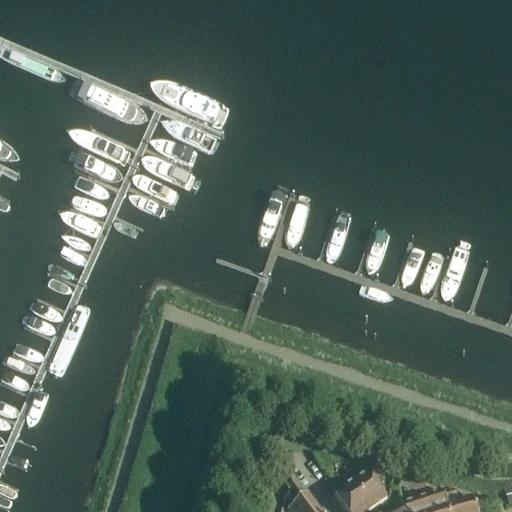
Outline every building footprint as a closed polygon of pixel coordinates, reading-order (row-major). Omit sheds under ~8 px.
[(318,511),(291,475),(283,504),(288,511),(318,511)] [(372,511),(386,502),(380,493),(369,476),(334,498),(344,511),(372,511)] [(401,484),(413,487),(415,478),(403,476),(401,484)] [(427,481),(415,478),(413,487),(425,490),(427,481)] [(443,494),(448,511),(477,511),(475,504),(473,498),(458,503),(454,490),(443,494)] [(448,511),(443,494),(427,499),(431,511),(448,511)] [(402,507),(405,511),(431,511),(427,499),(402,507)]
